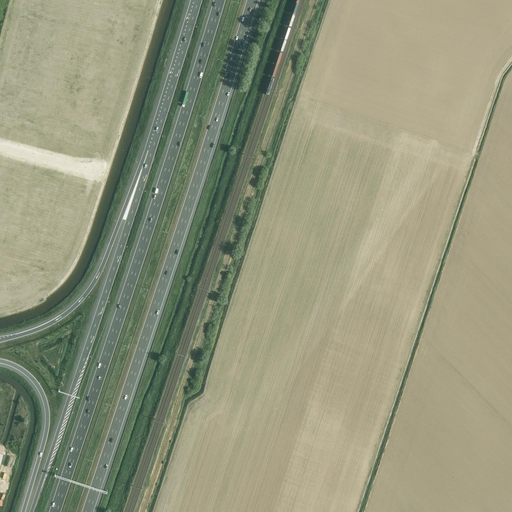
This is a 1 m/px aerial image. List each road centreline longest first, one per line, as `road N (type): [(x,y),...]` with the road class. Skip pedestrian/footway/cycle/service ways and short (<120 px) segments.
road 1 (track): [(142,511),(313,0)]
road 2 (motorway): [(87,511),(252,0)]
road 3 (motorway): [(219,0),(54,511)]
road 4 (motorway): [(148,153),(31,511)]
road 5 (motorway): [(148,153),(86,293),(46,325),(0,340)]
road 6 (motorway): [(0,361),(27,373),(47,415),(22,511)]
road 7 (motorway): [(196,0),(148,153)]
road 8 (track): [(466,175),(511,58)]
